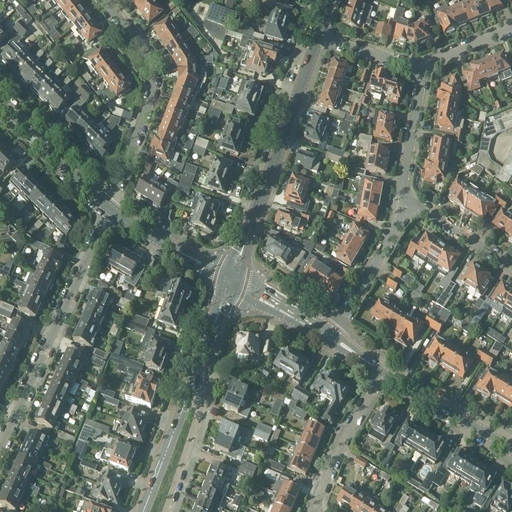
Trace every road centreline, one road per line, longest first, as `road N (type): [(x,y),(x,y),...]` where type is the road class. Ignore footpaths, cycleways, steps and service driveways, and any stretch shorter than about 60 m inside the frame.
road 1 (residential): [(0,448),(109,209)]
road 2 (tertiary): [(317,37),(231,278)]
road 3 (residential): [(103,0),(145,52),(153,76),(109,209)]
road 4 (residential): [(332,336),(401,218),(417,207)]
road 5 (tertiary): [(142,511),(198,366)]
road 6 (residential): [(313,511),(382,372)]
road 7 (tertiary): [(109,209),(0,102)]
road 8 (residential): [(165,511),(202,406),(198,366)]
road 9 (tertiary): [(511,448),(382,372)]
road 10 (residential): [(420,66),(402,188),(417,207)]
road 11 (tertiary): [(231,278),(109,209)]
